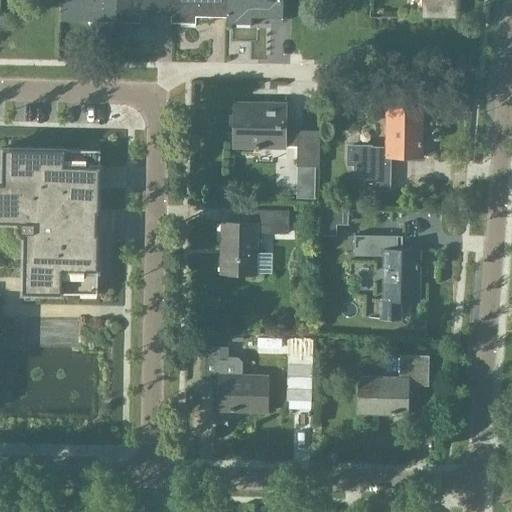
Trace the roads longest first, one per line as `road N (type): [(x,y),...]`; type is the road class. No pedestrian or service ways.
road 1 (residential): [(475,483),(511,12)]
road 2 (residential): [(150,476),(150,99)]
road 3 (residential): [(475,483),(150,476)]
road 4 (residential): [(150,99),(177,70),(308,72)]
road 5 (residential): [(150,99),(0,89)]
road 6 (residential): [(150,476),(0,473)]
